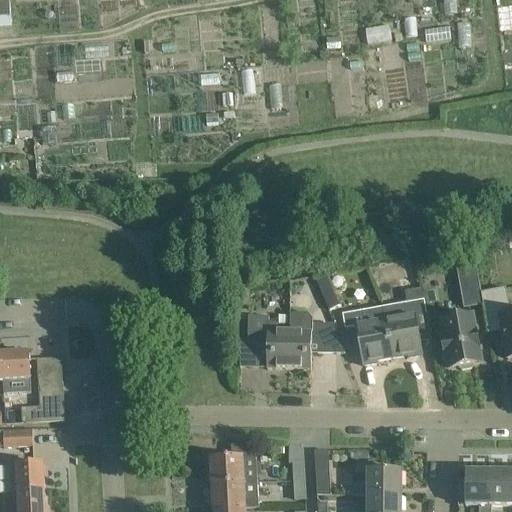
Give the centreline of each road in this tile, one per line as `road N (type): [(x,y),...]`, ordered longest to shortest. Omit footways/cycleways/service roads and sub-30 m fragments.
road 1 (residential): [(440,417),(309,420),(110,409)]
road 2 (track): [(257,0),(156,12),(103,34),(0,44)]
road 3 (residential): [(110,409),(107,342),(91,315),(64,308),(0,312)]
